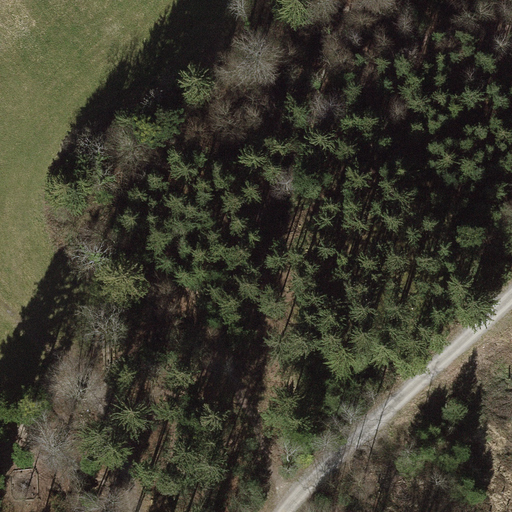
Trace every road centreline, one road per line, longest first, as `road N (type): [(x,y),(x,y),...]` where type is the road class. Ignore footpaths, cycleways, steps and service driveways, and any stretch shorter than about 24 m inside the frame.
road 1 (track): [(511,307),(369,428),(324,473),(300,511)]
road 2 (track): [(141,511),(124,444),(106,412),(0,301)]
